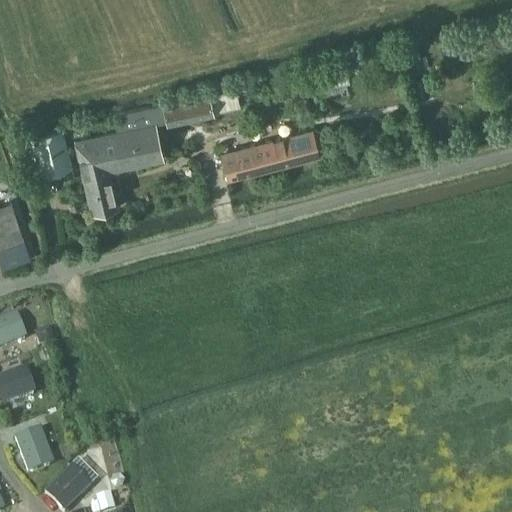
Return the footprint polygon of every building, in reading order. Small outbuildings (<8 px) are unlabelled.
[(344,58),(311,66),(316,88),(349,80),(344,58)] [(236,89),(211,95),(214,112),(240,106),(236,89)] [(167,125),(215,115),(214,112),(211,95),(164,105),(163,102),(114,113),(117,130),(75,140),(90,212),(118,206),(112,171),(164,159),(157,122),(165,121),(167,125)] [(410,118),(399,121),(405,144),(416,142),(410,118)] [(73,168),(63,127),(29,135),(37,173),(73,168)] [(226,179),(320,155),(313,128),(220,153),(226,179)] [(30,258),(12,202),(0,205),(0,249),(5,266),(30,258)] [(16,313),(0,319),(0,349),(26,339),(16,313)] [(39,333),(37,338),(39,346),(53,341),(49,329),(39,333)] [(0,406),(35,393),(25,367),(0,376),(0,406)] [(28,474),(54,464),(41,429),(15,439),(28,474)] [(71,467),(45,493),(63,511),(90,486),(71,467)] [(110,494),(98,497),(102,511),(114,508),(110,494)]
